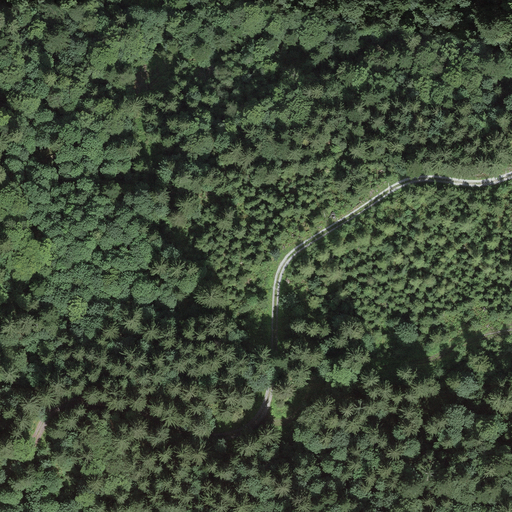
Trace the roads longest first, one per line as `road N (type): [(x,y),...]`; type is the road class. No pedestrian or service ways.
road 1 (track): [(511,160),(466,173),(408,169),(281,249),(269,298),(275,370),(262,416),(193,429),(97,388),(26,437),(0,471)]
road 2 (track): [(262,416),(322,398),(408,350),(475,326),(511,327)]
